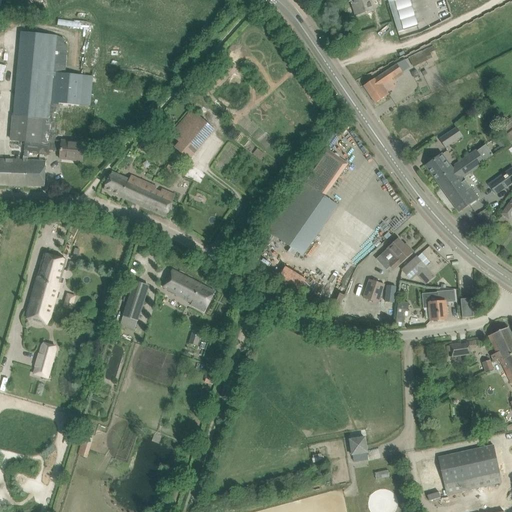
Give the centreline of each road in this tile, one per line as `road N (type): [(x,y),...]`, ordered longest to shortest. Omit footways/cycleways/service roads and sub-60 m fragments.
road 1 (unclassified): [(504,304),(475,323),(398,336),(321,325),(137,216),(84,203),(0,199)]
road 2 (secondary): [(511,281),(460,244),(427,206),(277,0)]
